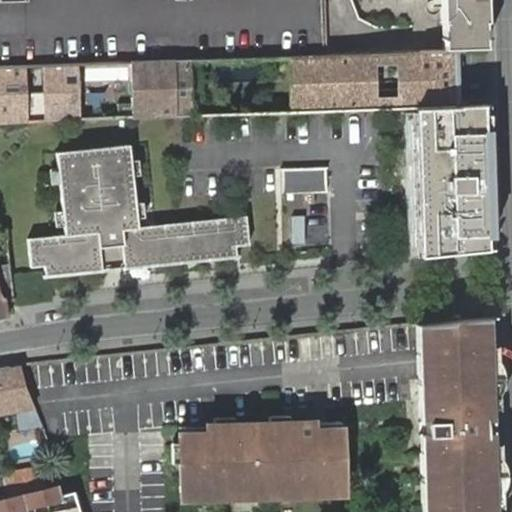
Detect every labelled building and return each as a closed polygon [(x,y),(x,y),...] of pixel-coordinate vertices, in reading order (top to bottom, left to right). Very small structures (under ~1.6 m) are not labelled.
[(0,0),(0,65),(187,59),(290,56),(323,55),(324,54),(322,0),(0,0)] [(439,0),(440,23),(483,21),(482,0),(439,0)] [(442,50),(455,50),(467,49),(485,49),(483,21),(440,23),(442,50)] [(398,52),(400,106),(414,106),(445,104),(456,104),(455,50),(442,50),(417,51),(398,52)] [(323,55),(297,56),(298,110),(369,107),(367,53),(323,55)] [(298,110),(297,56),(290,56),(291,110),(298,110)] [(0,122),(165,114),(188,114),(187,59),(0,65),(0,122)] [(492,248),(487,102),(456,104),(445,104),(414,106),(415,126),(418,236),(419,256),(492,248)] [(418,236),(415,126),(408,126),(412,236),(418,236)] [(64,234),(27,239),(29,267),(44,266),(44,274),(237,253),(236,246),(248,244),(246,215),(137,227),(128,145),(55,152),(64,234)] [(283,193),(329,192),(329,169),(283,170),(283,193)] [(420,435),(422,511),(493,511),(489,357),(487,315),(457,318),(442,319),(416,323),(417,361),(419,422),(425,422),(426,435),(420,435)] [(37,415),(33,407),(25,387),(20,365),(17,365),(14,366),(8,366),(0,368),(0,412),(16,409),(19,429),(41,425),(37,415)] [(242,498),(261,497),(275,496),(295,496),(342,494),(340,429),(333,430),(308,431),(308,423),(288,424),(268,425),(233,427),(213,427),(207,427),(207,435),(178,436),(178,444),(179,464),(181,500),(242,498)] [(172,464),(179,464),(178,444),(171,444),(172,464)] [(2,477),(6,497),(34,490),(31,480),(15,484),(12,474),(2,477)] [(77,511),(71,491),(64,493),(61,484),(6,497),(0,498),(0,511),(77,511)]
